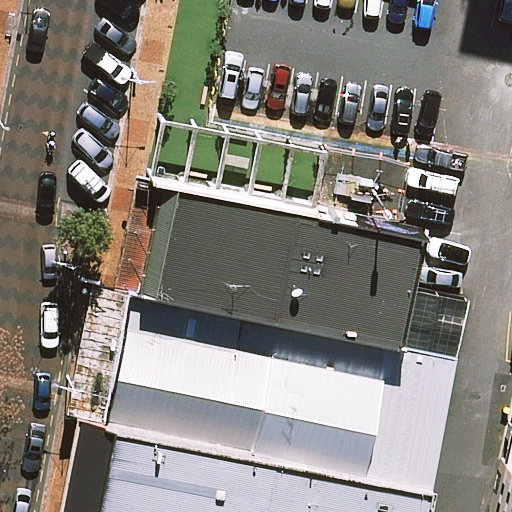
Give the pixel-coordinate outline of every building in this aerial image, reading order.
[(511,0),(203,0),(185,96),(511,165),(511,0)] [(145,166),(125,285),(399,338),(419,225),(145,166)] [(125,285),(105,416),(431,485),(456,350),(399,338),(125,285)] [(425,511),(431,485),(105,416),(89,511),(425,511)] [(511,511),(511,459),(502,458),(490,511),(511,511)]
